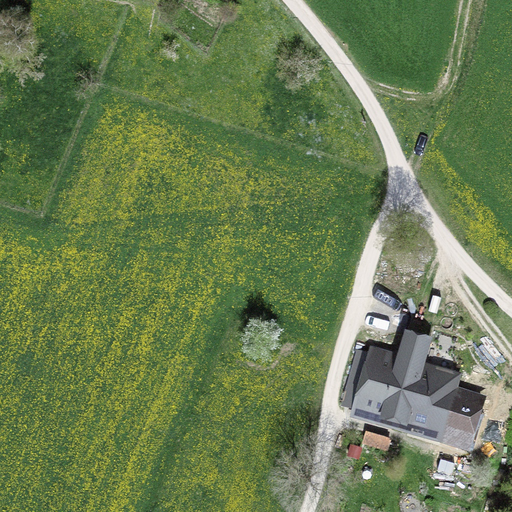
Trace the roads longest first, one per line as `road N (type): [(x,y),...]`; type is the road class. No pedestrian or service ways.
road 1 (track): [(308,511),(347,334),(403,182)]
road 2 (track): [(403,182),(370,110),(283,0)]
road 3 (track): [(511,312),(481,285),(403,182)]
